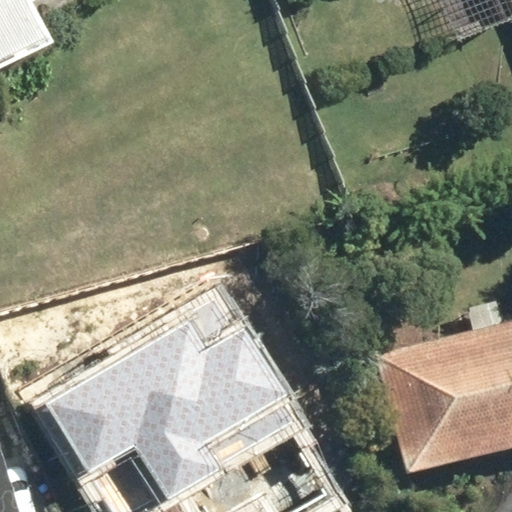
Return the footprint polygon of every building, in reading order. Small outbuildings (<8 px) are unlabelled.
[(0,0),(0,72),(59,40),(37,2),(40,0),(0,0)] [(511,23),(511,18),(506,0),(447,0),(459,39),(511,23)] [(511,449),(511,323),(383,355),(412,474),(511,449)] [(153,511),(292,431),(232,328),(58,430),(106,511),(153,511)] [(22,511),(0,442),(0,511),(22,511)]
